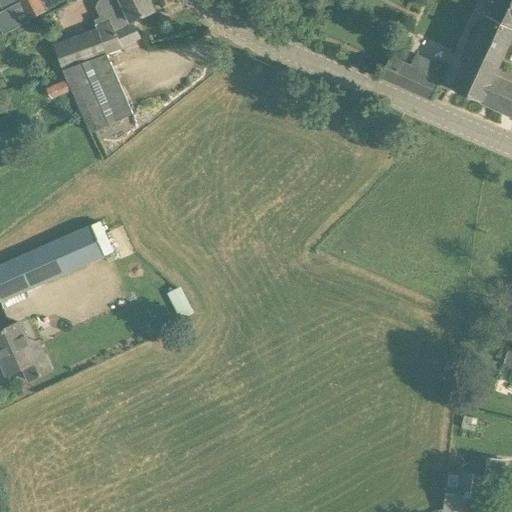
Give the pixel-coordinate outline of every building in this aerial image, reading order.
[(2,0),(8,10),(0,13),(0,27),(4,34),(66,0),(2,0)] [(108,0),(117,19),(98,27),(99,29),(53,45),(66,79),(71,91),(91,134),(133,116),(107,56),(122,50),(121,46),(139,38),(134,25),(133,26),(131,22),(154,12),(148,0),(108,0)] [(511,0),(492,0),(451,90),(511,118),(511,0)] [(440,79),(411,66),(391,57),(382,76),(424,96),(431,99),(440,79)] [(71,91),(66,79),(55,84),(61,96),(71,91)] [(0,302),(0,303),(2,302),(4,308),(30,297),(30,290),(105,257),(106,259),(113,255),(98,222),(0,265),(0,302)] [(178,290),(169,295),(182,319),(192,313),(178,290)] [(31,344),(21,322),(0,331),(0,361),(6,375),(23,368),(29,382),(53,371),(39,340),(31,344)] [(478,511),(480,498),(481,487),(503,490),(506,460),(487,458),(485,476),(459,472),(459,476),(447,474),(441,511),(478,511)]
